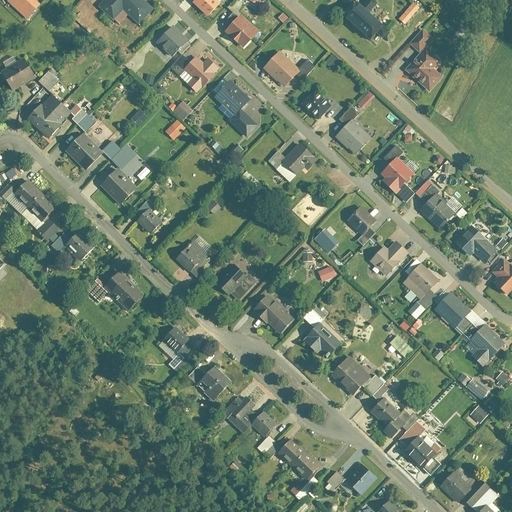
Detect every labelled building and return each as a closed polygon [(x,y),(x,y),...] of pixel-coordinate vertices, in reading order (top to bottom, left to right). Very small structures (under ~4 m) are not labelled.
[(151,14),(135,0),(104,0),(111,6),(105,13),(118,25),(125,17),(138,29),(151,14)] [(208,15),(218,5),(212,0),(195,0),(194,2),(208,15)] [(349,8),(341,16),(366,38),(375,27),(362,16),(367,10),(362,6),(355,14),(349,8)] [(414,7),(401,22),(407,27),(420,12),(414,7)] [(234,13),(222,25),(227,30),(239,18),(234,13)] [(242,16),(226,33),(245,50),(260,33),(242,16)] [(458,25),(449,36),(458,44),(468,33),(458,25)] [(186,42),(171,28),(159,41),(173,55),(186,42)] [(424,30),(412,43),(421,52),(433,39),(424,30)] [(420,51),(403,73),(427,93),(437,81),(424,70),(432,61),(420,51)] [(302,81),(316,67),(307,59),(298,69),(279,52),(265,68),(288,88),(298,77),(302,81)] [(333,57),(326,65),(333,71),(340,63),(333,57)] [(196,94),(218,71),(207,61),(202,66),(196,59),(191,64),(184,58),(172,71),(196,94)] [(32,81),(22,61),(0,71),(0,78),(7,93),(32,81)] [(49,74),(40,84),(50,94),(60,85),(49,74)] [(242,110),(253,98),(234,80),(216,99),(233,115),(228,121),(246,138),(258,125),(242,110)] [(371,93),(366,99),(372,104),(377,99),(371,93)] [(53,94),(28,120),(50,141),(72,118),(85,131),(94,121),(74,101),(67,108),(53,94)] [(332,110),(315,94),(302,107),(319,124),(332,110)] [(359,155),(373,140),(354,123),(361,116),(351,106),(341,117),(347,123),(337,134),(359,155)] [(402,132),(402,141),(414,141),(414,132),(402,132)] [(74,141),(64,152),(86,173),(96,162),(74,141)] [(111,141),(103,150),(122,168),(131,159),(111,141)] [(291,187),(318,159),(300,143),(287,157),(281,152),(268,165),(291,187)] [(415,178),(398,162),(407,156),(401,150),(385,162),(391,168),(379,181),(396,198),(415,178)] [(433,159),(433,167),(441,167),(441,159),(433,159)] [(446,167),(446,177),(457,177),(457,167),(446,167)] [(110,175),(100,186),(122,207),(133,197),(110,175)] [(442,230),(456,215),(438,199),(442,193),(434,186),(422,199),(430,206),(423,214),(442,230)] [(26,187),(14,199),(38,223),(50,211),(26,187)] [(311,194),(296,210),(312,225),(328,209),(311,194)] [(363,209),(350,223),(364,236),(358,242),(365,249),(377,236),(372,231),(379,223),(363,209)] [(150,213),(137,226),(156,243),(168,230),(150,213)] [(80,264),(96,247),(81,232),(71,242),(52,222),(41,233),(63,256),(67,251),(80,264)] [(502,257),(472,230),(456,247),(471,261),(475,256),(490,270),(502,257)] [(386,280),(410,255),(394,241),(370,265),(386,280)] [(193,243),(175,262),(189,277),(195,271),(199,275),(212,262),(193,243)] [(303,253),(301,267),(311,269),(313,255),(303,253)] [(511,293),(511,265),(504,258),(493,270),(501,278),(496,284),(509,296),(511,293)] [(432,291),(438,285),(415,263),(404,274),(424,293),(416,302),(426,311),(439,297),(432,291)] [(236,269),(217,288),(230,300),(232,299),(238,305),(258,286),(249,276),(246,279),(236,269)] [(140,303),(112,276),(102,286),(99,282),(89,292),(100,303),(107,295),(128,315),(140,303)] [(252,311),(281,340),(297,323),(268,294),(252,311)] [(481,320),(453,295),(439,311),(467,336),(481,320)] [(311,308),(303,316),(315,327),(320,321),(323,318),(311,308)] [(315,327),(303,340),(318,354),(321,351),(327,357),(342,341),(320,321),(315,327)] [(479,371),(504,345),(485,328),(471,343),(479,350),(469,361),(479,371)] [(167,335),(156,345),(170,360),(182,350),(167,335)] [(169,366),(175,372),(186,362),(180,356),(169,366)] [(411,445),(404,452),(423,470),(437,456),(418,438),(429,426),(418,416),(413,421),(402,410),(398,415),(392,409),(400,400),(375,377),(372,380),(349,359),(333,376),(354,396),(362,387),(378,402),(368,413),(384,428),(382,430),(394,443),(401,436),(411,445)] [(199,371),(191,379),(197,385),(205,377),(199,371)] [(503,375),(496,382),(504,389),(511,382),(503,375)] [(225,395),(207,377),(195,389),(213,407),(225,395)] [(475,382),(468,391),(483,404),(490,395),(475,382)] [(312,473),(319,466),(291,440),(283,448),(270,435),(277,428),(261,413),(257,417),(249,410),(254,405),(246,398),(240,405),(235,401),(222,415),(241,432),(249,423),(266,439),(257,448),(271,461),(280,452),(307,478),(299,487),(307,495),(320,481),(312,473)] [(477,411),(470,419),(479,427),(486,419),(477,411)] [(359,500),(376,482),(360,467),(346,481),(337,473),(325,484),(335,494),(343,485),(359,500)] [(459,468),(439,489),(459,507),(466,500),(478,511),(495,511),(490,508),(500,497),(483,481),(474,490),(463,480),(466,476),(459,468)] [(399,511),(389,502),(378,511),(369,511),(367,510),(365,511),(399,511)]
